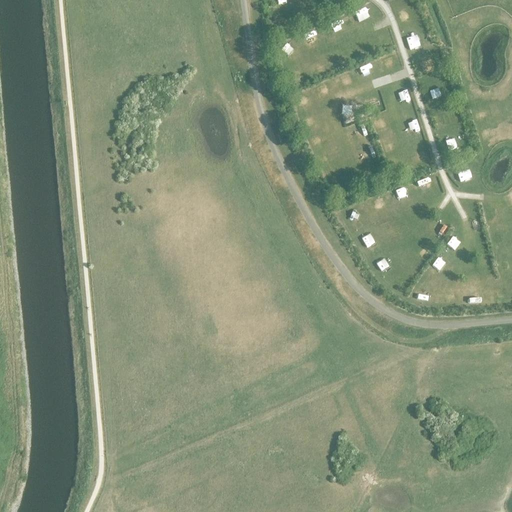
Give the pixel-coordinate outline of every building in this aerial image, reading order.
[(319,5),(323,11),(330,6),(327,0),(319,5)] [(299,18),(311,15),(309,7),(297,10),(299,18)] [(363,22),(373,19),(368,8),(359,12),(363,22)] [(397,11),(398,21),(406,20),(405,10),(397,11)] [(279,16),(278,25),(287,25),(288,16),(279,16)] [(350,19),(341,23),(344,30),(353,27),(350,19)] [(325,39),(334,37),(332,26),(322,29),(325,39)] [(404,36),(408,48),(418,44),(415,33),(404,36)] [(314,34),(304,37),(307,47),(317,44),(314,34)] [(374,37),(369,39),(373,49),(378,47),(374,37)] [(358,44),(350,47),(354,57),(362,54),(358,44)] [(285,59),(296,56),(294,46),(282,48),(285,59)] [(391,58),(377,63),(380,71),(394,66),(391,58)] [(417,74),(427,70),(424,59),(413,62),(417,74)] [(308,65),(311,73),(321,70),(318,62),(308,65)] [(361,64),(365,78),(373,75),(368,62),(361,64)] [(293,79),(303,75),(299,67),(290,72),(293,79)] [(324,80),(318,84),(323,94),(330,90),(324,80)] [(432,86),(422,89),(426,100),(435,97),(432,86)] [(307,106),(305,95),(295,97),(298,108),(307,106)] [(434,125),(444,122),(440,110),(430,113),(434,125)] [(302,116),(302,124),(314,123),(313,115),(302,116)] [(374,127),(383,124),(381,117),(372,120),(374,127)] [(321,129),(308,135),(313,145),(326,138),(321,129)] [(345,132),(348,142),(358,140),(355,129),(345,132)] [(438,141),(441,149),(450,146),(447,137),(438,141)] [(383,143),(385,150),(395,146),(392,139),(383,143)] [(354,162),(360,160),(357,149),(351,150),(354,162)] [(328,174),(339,168),(335,161),(324,167),(328,174)] [(461,182),(466,181),(464,168),(458,169),(461,182)] [(359,173),(360,181),(368,179),(367,171),(359,173)] [(420,179),(422,189),(430,187),(428,177),(420,179)] [(348,182),(334,187),(336,195),(350,190),(348,182)] [(401,205),(411,201),(405,185),(395,189),(401,205)] [(376,205),(384,202),(381,193),(373,197),(376,205)] [(474,231),(479,229),(476,218),(471,220),(474,231)] [(440,240),(446,227),(440,224),(434,237),(440,240)] [(364,243),(378,237),(374,227),(360,233),(364,243)] [(492,245),(503,242),(500,231),(490,233),(492,245)] [(446,244),(451,247),(458,236),(453,233),(446,244)] [(425,258),(429,252),(420,245),(416,250),(425,258)] [(374,257),(381,266),(389,259),(382,250),(374,257)] [(437,259),(432,265),(439,270),(443,264),(437,259)] [(389,276),(397,282),(404,272),(396,267),(389,276)] [(419,297),(428,297),(428,288),(420,287),(419,297)] [(492,300),(499,300),(500,290),(492,289),(492,300)] [(449,291),(440,291),(440,301),(449,301),(449,291)] [(464,291),(464,300),(472,300),(472,291),(464,291)]
